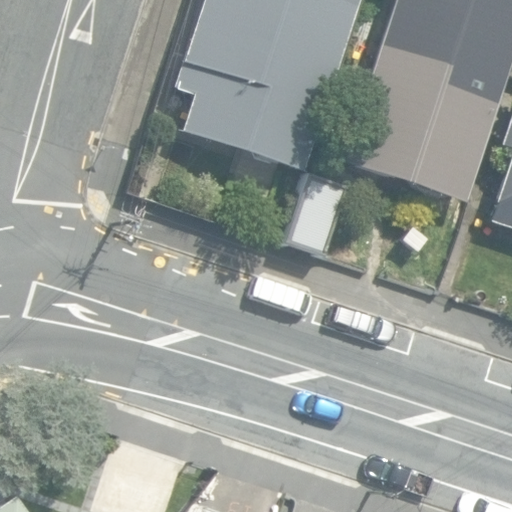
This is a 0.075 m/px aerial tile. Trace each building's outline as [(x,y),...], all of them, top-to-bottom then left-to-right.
[(173,131),(294,171),(350,0),(196,0),(167,88),(185,94),(173,131)] [(436,197),(454,203),(511,29),(511,0),(442,0),(442,3),(430,0),(386,0),(334,162),(400,185),(403,191),(409,195),(415,198),(422,200),(429,199),(436,197)] [(511,113),(505,111),(494,144),(507,148),(483,221),(511,230),(511,113)] [(278,243),(317,255),(338,186),(300,174),(278,243)] [(0,511),(16,511),(6,497),(0,500),(0,511)]
